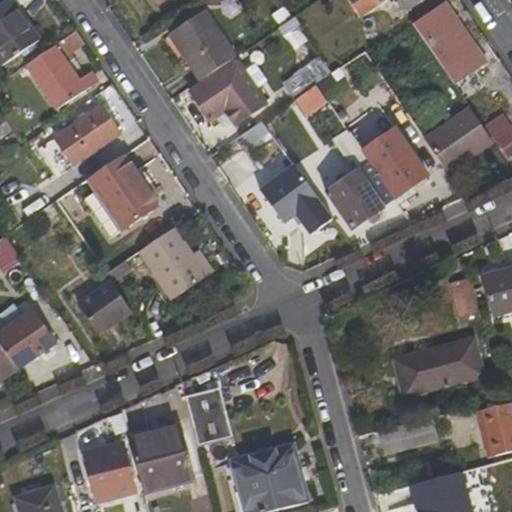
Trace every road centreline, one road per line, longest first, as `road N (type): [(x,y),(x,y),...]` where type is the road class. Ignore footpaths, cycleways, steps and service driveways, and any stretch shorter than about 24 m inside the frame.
road 1 (residential): [(80,0),(284,307)]
road 2 (residential): [(0,434),(284,307)]
road 3 (residential): [(284,307),(511,204)]
road 4 (residential): [(351,511),(300,327),(284,307)]
